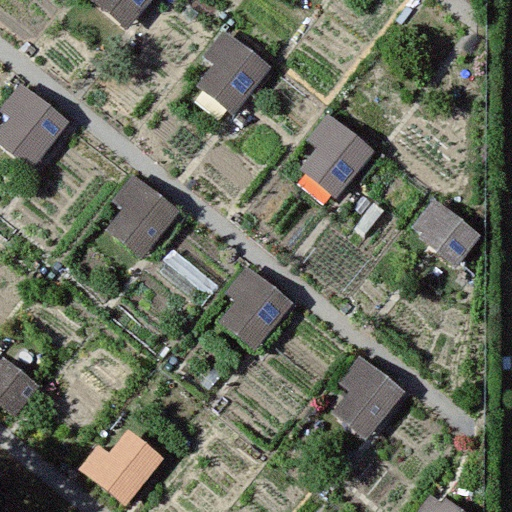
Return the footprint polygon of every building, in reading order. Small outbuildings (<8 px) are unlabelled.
[(153,0),(100,0),(95,7),(126,33),(153,0)] [(266,76),(223,40),(205,63),(216,72),(200,92),(231,118),(266,76)] [(74,130),(31,95),(13,117),(24,127),(8,147),(39,172),(74,130)] [(371,161),(328,126),(309,148),(321,158),(304,178),(336,204),(371,161)] [(185,221),(143,185),(124,207),(136,217),(119,237),(150,263),(185,221)] [(477,244),(434,210),(416,233),(426,241),(422,247),(455,272),(477,244)] [(289,313),(246,277),(228,299),(239,309),(222,329),(254,355),(289,313)] [(379,433),(414,388),(365,350),(330,395),(379,433)] [(11,374),(0,365),(0,400),(24,420),(44,394),(14,370),(11,374)] [(121,464),(109,455),(91,477),(134,510),(154,484),(124,460),(121,464)]
